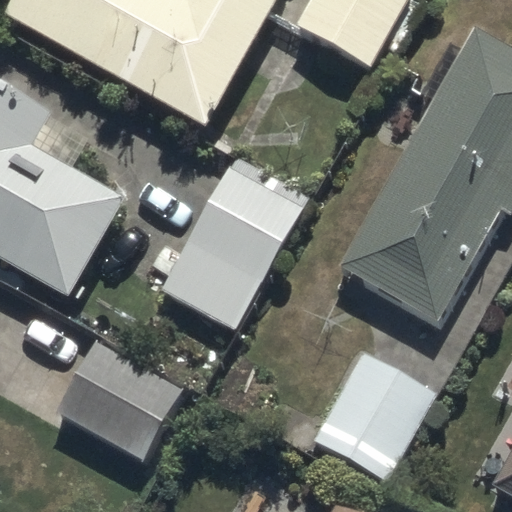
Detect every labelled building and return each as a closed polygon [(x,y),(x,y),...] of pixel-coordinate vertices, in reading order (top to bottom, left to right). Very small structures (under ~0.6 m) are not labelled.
[(280,7),(268,0),(189,0),(188,3),(183,0),(31,0),(19,20),(206,131),(280,7)] [(411,12),(390,0),(324,0),(304,33),(374,75),(411,12)] [(511,177),(511,54),(478,35),(344,266),(431,317),(511,177)] [(52,120),(0,90),(0,260),(80,305),(130,215),(30,159),(52,120)] [(237,182),(176,290),(240,326),(301,218),(237,182)] [(107,353),(68,424),(147,468),(186,398),(107,353)] [(434,391),(367,357),(320,446),(387,481),(434,391)] [(511,454),(493,490),(511,500),(511,454)]
